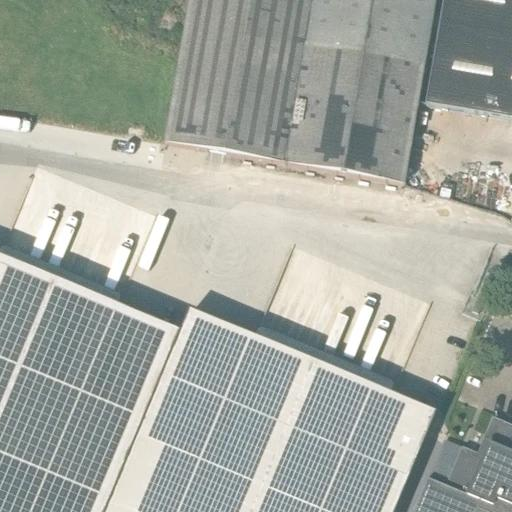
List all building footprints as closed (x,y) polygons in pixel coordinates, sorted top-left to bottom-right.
[(190,0),(165,150),(201,156),(226,160),(404,191),(405,188),(419,107),(437,0),(190,0)] [(511,45),(511,0),(444,0),(439,33),(511,45)] [(511,45),(439,33),(426,109),(511,123),(511,45)] [(117,311),(0,261),(0,511),(107,511),(180,337),(147,323),(117,311)] [(397,511),(436,420),(188,316),(180,337),(107,511),(397,511)] [(415,511),(511,511),(511,431),(494,424),(477,463),(460,455),(445,489),(428,482),(415,511)] [(444,442),(428,481),(445,488),(461,449),(444,442)]
